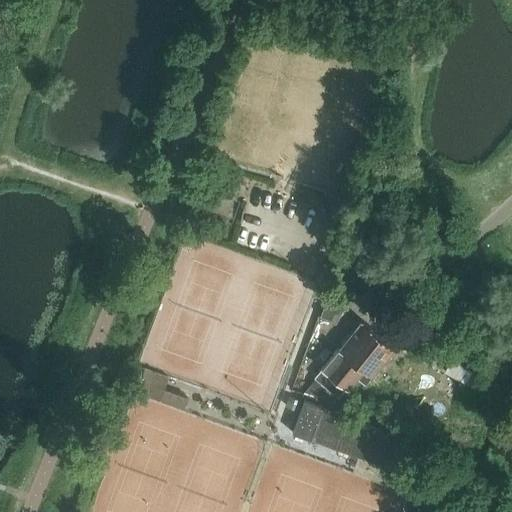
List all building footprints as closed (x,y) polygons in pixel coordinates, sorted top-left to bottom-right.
[(323,314),(336,319),(341,308),(328,303),(323,314)] [(338,397),(345,388),(347,390),(357,378),(363,383),(367,379),(368,380),(395,347),(361,319),(321,368),(314,377),(316,379),(304,393),(333,403),(338,397)] [(418,348),(451,360),(460,343),(429,326),(425,331),(418,348)] [(447,371),(470,382),(482,357),(459,346),(447,371)] [(161,400),(185,408),(189,395),(166,387),(169,377),(145,368),(136,393),(160,402),(161,400)] [(313,437),(388,464),(396,440),(402,443),(405,436),(305,400),(293,433),(312,440),(313,437)]
